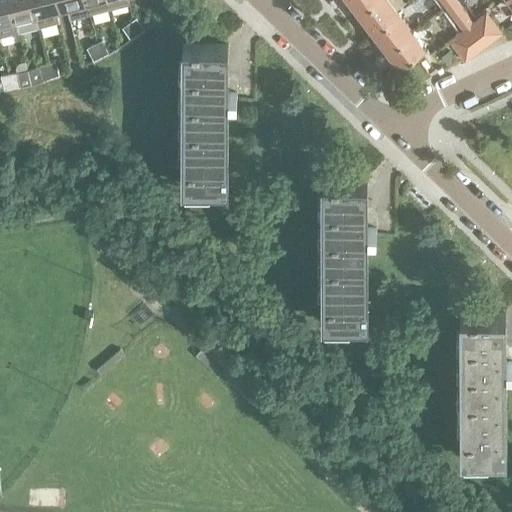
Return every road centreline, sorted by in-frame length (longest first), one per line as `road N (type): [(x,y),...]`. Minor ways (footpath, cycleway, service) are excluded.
road 1 (residential): [(394,130),(258,0)]
road 2 (residential): [(511,245),(394,130)]
road 3 (residential): [(394,130),(419,107),(511,69)]
